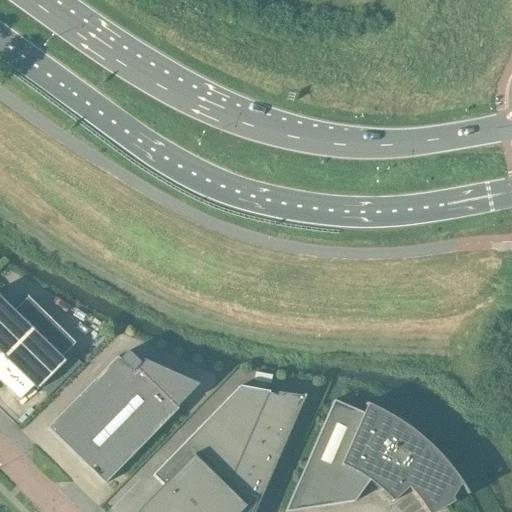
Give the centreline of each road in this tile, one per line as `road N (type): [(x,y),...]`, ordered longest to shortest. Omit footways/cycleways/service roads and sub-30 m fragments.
road 1 (secondary): [(0,40),(127,134),(240,193),(369,212),(511,192)]
road 2 (primary): [(511,127),(373,146),(296,139),(200,109),(32,0)]
